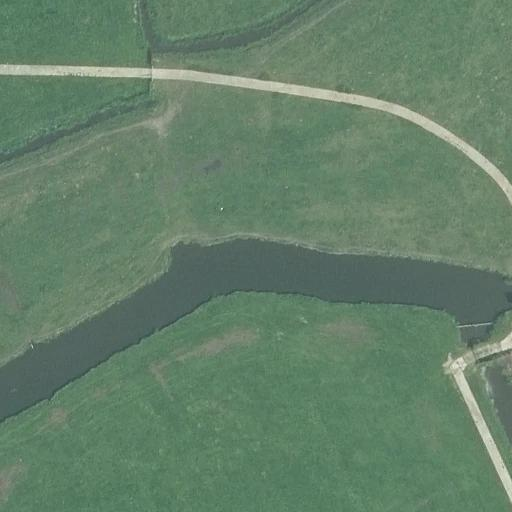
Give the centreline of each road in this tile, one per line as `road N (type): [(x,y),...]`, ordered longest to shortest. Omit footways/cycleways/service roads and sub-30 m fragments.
road 1 (track): [(511,195),(462,148),(383,105),(187,73),(0,67)]
road 2 (track): [(511,342),(455,366),(511,494)]
